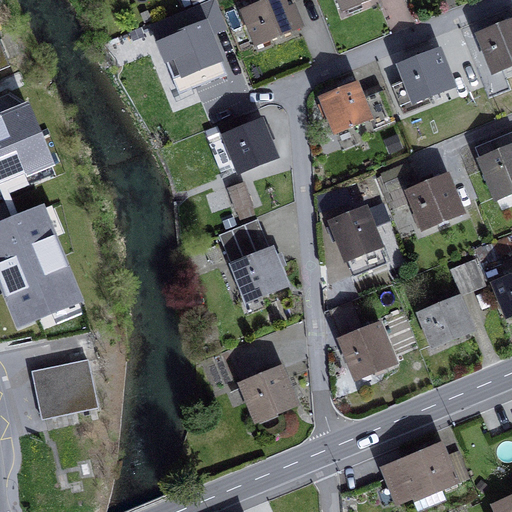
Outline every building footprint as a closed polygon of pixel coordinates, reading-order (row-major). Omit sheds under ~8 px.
[(300,28),(292,9),(287,11),(284,5),(282,0),(295,0),(296,1),(298,0),(251,0),(255,9),(244,13),(250,29),(256,26),(263,43),(300,28)] [(340,0),(345,11),(372,0),(340,0)] [(155,26),(162,44),(206,26),(208,31),(223,25),(214,2),(155,26)] [(287,11),(292,9),(290,3),(284,5),(287,11)] [(494,25),(496,31),(506,27),(504,21),(494,25)] [(480,37),(494,73),(511,65),(511,24),(506,27),(496,31),(480,37)] [(175,60),(181,76),(220,61),(208,31),(206,26),(162,44),(160,44),(167,63),(175,60)] [(257,46),(263,43),(256,26),(250,29),(257,46)] [(0,71),(11,67),(0,41),(0,71)] [(419,110),(416,102),(428,97),(448,89),(447,88),(441,73),(446,71),(439,53),(401,68),(406,81),(392,87),(404,115),(419,110)] [(174,79),(181,76),(175,60),(167,63),(174,79)] [(447,88),(452,87),(446,71),(441,73),(447,88)] [(0,93),(25,83),(21,72),(0,80),(0,93)] [(0,93),(0,111),(32,98),(25,83),(0,93)] [(370,120),(374,129),(394,121),(381,90),(362,98),(360,94),(357,86),(322,100),(336,134),(370,120)] [(360,94),(362,98),(381,90),(379,86),(360,94)] [(419,110),(432,104),(428,97),(416,102),(419,110)] [(222,126),(227,138),(249,129),(244,117),(222,126)] [(239,172),(240,173),(276,158),(269,141),(264,129),(261,124),(249,129),(227,138),(225,138),(226,139),(239,172)] [(264,129),(269,141),(273,140),(267,127),(264,129)] [(511,133),(475,149),(496,200),(511,193),(511,133)] [(401,148),(397,138),(387,142),(391,152),(401,148)] [(232,169),(234,174),(239,172),(226,139),(212,145),(224,173),(232,169)] [(383,175),(390,192),(413,183),(406,166),(383,175)] [(408,194),(424,230),(462,213),(447,178),(408,194)] [(230,190),(237,211),(251,206),(244,185),(230,190)] [(340,208),(339,196),(318,198),(320,225),(333,225),(332,208),(340,208)] [(356,276),(386,264),(372,227),(389,221),(383,205),(333,225),(347,261),(350,259),(356,276)] [(219,236),(231,264),(269,248),(258,220),(219,236)] [(0,292),(95,271),(85,230),(0,249),(0,292)] [(507,241),(477,254),(481,263),(511,251),(507,241)] [(234,267),(248,301),(286,286),(279,269),(286,267),(281,256),(275,258),(272,252),(234,267)] [(451,271),(461,295),(486,285),(476,261),(451,271)] [(6,292),(12,322),(83,307),(77,277),(6,292)] [(511,278),(495,286),(507,316),(511,314),(511,278)] [(421,316),(434,347),(472,331),(459,300),(453,303),(449,295),(429,303),(433,311),(421,316)] [(352,302),(330,311),(342,341),(364,333),(352,302)] [(341,342),(356,380),(395,364),(380,326),(364,333),(342,341),(341,342)] [(43,420),(98,409),(88,362),(83,363),(33,373),(38,396),(43,420)] [(257,420),(294,405),(280,370),(243,385),(257,420)] [(443,502),(438,491),(470,478),(460,455),(447,460),(441,446),(426,453),(416,457),(385,470),(399,503),(415,497),(420,508),(425,509),(443,502)] [(413,450),(416,457),(426,453),(423,446),(413,450)] [(511,511),(511,500),(497,508),(498,511),(511,511)]
